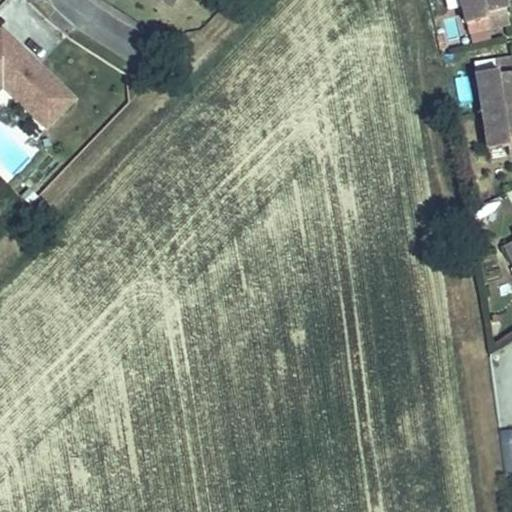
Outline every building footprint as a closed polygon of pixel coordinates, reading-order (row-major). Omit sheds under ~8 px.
[(511,0),(463,0),(473,34),(492,29),(494,38),(511,32),(511,20),(508,3),(511,2),(511,0)] [(0,30),(0,76),(7,69),(20,81),(9,92),(40,122),(67,96),(33,61),(29,65),(20,56),(24,52),(1,29),(0,30)] [(33,61),(24,52),(20,56),(29,65),(33,61)] [(483,84),(497,156),(511,153),(511,68),(500,71),(502,80),(483,84)] [(20,81),(7,69),(0,76),(0,82),(9,92),(20,81)]
